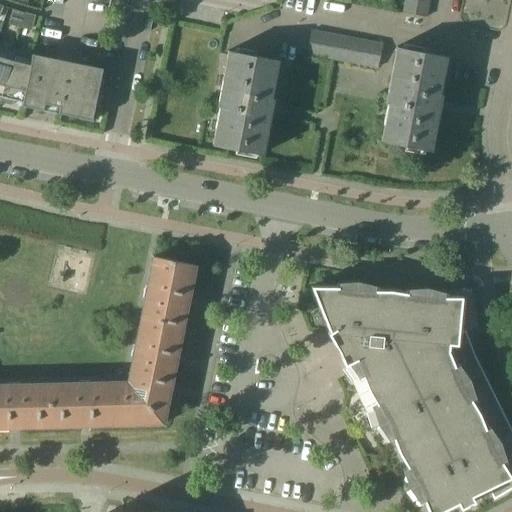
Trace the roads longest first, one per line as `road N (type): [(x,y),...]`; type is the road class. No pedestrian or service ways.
road 1 (residential): [(280,207),(223,501)]
road 2 (unclassified): [(280,207),(397,226),(511,226)]
road 3 (residential): [(111,174),(146,0)]
road 4 (unclassified): [(111,174),(280,207)]
